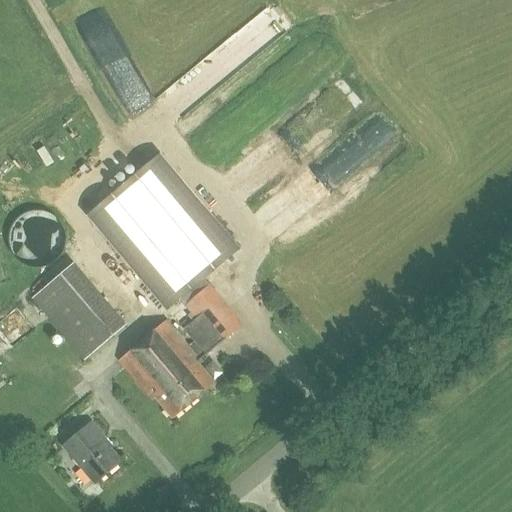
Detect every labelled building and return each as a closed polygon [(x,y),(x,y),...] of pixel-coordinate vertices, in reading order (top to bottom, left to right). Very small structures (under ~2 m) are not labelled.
[(194,140),(220,170),(268,129),(266,127),(278,116),(274,112),(295,94),(286,84),(299,73),(288,60),(194,140)] [(232,184),(249,206),(293,171),(295,173),(315,157),(296,133),(232,184)] [(50,145),(42,150),(55,169),(63,163),(50,145)] [(185,306),(197,319),(184,329),(195,342),(189,347),(168,321),(120,361),(153,400),(156,398),(173,418),(215,382),(198,362),(243,325),(204,279),(238,250),(159,156),(90,214),(169,308),(180,299),(186,305),(185,306)] [(9,241),(9,244),(10,246),(11,249),(12,251),(13,253),(14,255),(16,257),(17,259),(19,261),(21,262),(23,264),(25,265),(28,266),(30,267),(33,267),(35,267),(37,268),(40,267),(42,267),(45,267),(47,266),(50,265),(52,264),(54,262),(56,261),(58,259),(59,257),(61,256),(62,253),(64,251),(65,249),(65,247),(66,244),(66,242),(66,239),(66,237),(66,234),(66,232),(65,229),(64,227),(63,225),(62,223),(60,221),(58,219),(57,217),(55,215),(52,214),(50,213),(48,212),(45,211),(43,210),(41,210),(38,210),(35,210),(33,210),(30,211),(28,212),(26,213),(23,214),(21,215),(19,217),(17,218),(16,220),(14,222),(13,224),(12,226),(11,229),(10,231),(9,234),(9,236),(9,239),(9,241)] [(33,298),(85,360),(126,326),(73,264),(33,298)] [(35,334),(43,328),(34,316),(8,336),(17,348),(35,334)] [(65,446),(96,483),(121,462),(103,440),(105,438),(92,423),(65,446)]
